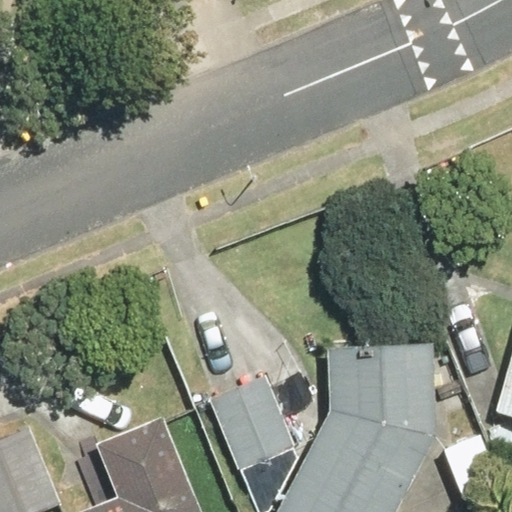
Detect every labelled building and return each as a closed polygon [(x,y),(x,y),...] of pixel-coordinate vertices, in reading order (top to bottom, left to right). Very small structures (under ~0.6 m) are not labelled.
[(269,497),(297,511),(385,511),(436,415),(432,322),(325,327),(327,384),(269,497)] [(511,397),(511,330),(495,393),(511,397)] [(263,372),(208,398),(238,465),(294,439),(263,372)] [(115,475),(26,511),(212,511),(161,389),(91,418),(115,475)] [(482,433),(441,447),(458,496),(499,481),(482,433)]
